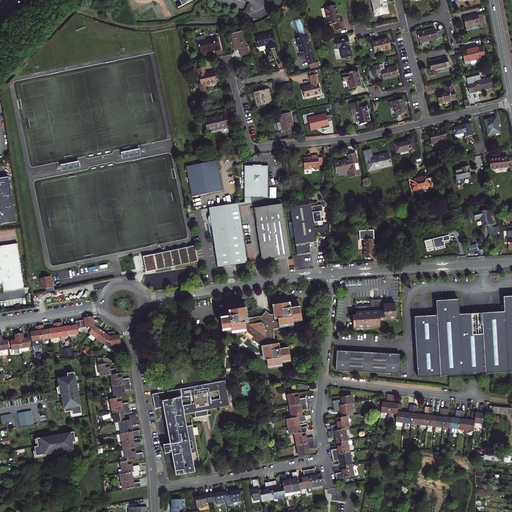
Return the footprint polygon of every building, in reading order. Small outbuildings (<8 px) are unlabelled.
[(375,15),(386,13),(384,1),(386,1),(385,0),(371,0),(372,2),(375,15)] [(329,25),(333,24),(334,23),(335,26),(336,30),(345,28),(343,21),(340,22),(338,15),(337,15),(337,12),(338,12),(336,5),(325,8),(329,25)] [(463,17),(465,28),(480,24),(480,27),(485,26),(482,14),(478,15),(477,14),(463,17)] [(294,20),(300,38),(307,36),(301,17),(294,20)] [(435,28),(417,33),(420,43),(442,38),(440,31),(436,32),(435,28)] [(242,52),(240,52),(241,56),(250,54),(248,47),(246,47),(243,31),(231,34),(235,50),(239,49),(241,49),(242,52)] [(273,32),(256,36),(258,47),(266,45),(267,50),(276,48),(273,32)] [(309,65),(316,63),(307,36),(300,38),(296,40),(301,56),(305,54),(306,54),(307,57),(306,57),(309,65)] [(217,38),(198,42),(200,52),(215,48),(216,51),(220,50),(217,38)] [(340,48),(342,59),(349,57),(347,46),(350,45),(348,38),(335,41),(337,48),(340,48)] [(388,38),(372,42),(374,53),(391,49),(388,38)] [(482,46),(462,51),(465,65),(471,63),(470,61),(479,59),(480,61),(486,60),(482,46)] [(434,61),(433,59),(429,61),(431,69),(428,69),(429,77),(437,75),(436,70),(449,67),(447,56),(440,58),(440,59),(434,61)] [(381,73),(381,74),(383,79),(398,76),(396,66),(385,68),(383,63),(375,65),(375,66),(373,66),(372,68),(374,75),(378,74),(381,73)] [(197,69),(201,84),(201,85),(199,86),(201,92),(206,91),(205,85),(217,82),(214,71),(205,73),(204,67),(197,69)] [(362,85),(358,70),(346,73),(346,74),(342,75),(344,81),(347,80),(349,88),(362,85)] [(302,87),(304,97),(321,93),(318,83),(319,83),(317,74),(309,76),(311,85),(302,87)] [(483,89),(484,90),(493,88),(490,77),(475,81),(475,83),(468,84),(470,93),(478,92),(477,91),(483,89)] [(439,102),(439,103),(456,99),(454,90),(452,83),(444,85),(446,92),(437,94),(438,99),(437,99),(438,102),(439,102)] [(253,92),(254,94),(257,106),(272,102),(269,89),(253,92)] [(406,113),(403,100),(389,103),(391,109),(395,108),(396,115),(406,113)] [(361,101),(350,104),(351,110),(355,109),(359,125),(370,122),(367,106),(363,107),(361,101)] [(282,131),(287,130),(289,130),(290,133),(297,132),(296,128),(294,128),(290,113),(279,115),(280,122),(282,130),(282,131)] [(329,126),(326,113),(308,117),(311,130),(329,126)] [(219,127),(220,129),(229,127),(226,114),(204,119),(207,132),(212,131),(212,128),(219,127)] [(500,133),(496,117),(485,120),(488,135),(500,133)] [(473,135),(470,124),(453,128),(455,135),(464,133),(465,137),(473,135)] [(445,129),(429,133),(431,144),(447,140),(445,129)] [(408,140),(393,144),(396,153),(410,150),(411,152),(416,151),(412,137),(407,138),(408,140)] [(364,152),(368,171),(391,165),(388,153),(372,157),(371,150),(364,152)] [(350,177),(360,175),(355,154),(348,155),(349,160),(335,163),(337,173),(349,170),(350,177)] [(319,169),(319,166),(318,158),(318,155),(311,156),(312,158),(303,158),(304,169),(311,169),(311,168),(316,167),(316,169),(319,169)] [(490,170),(509,167),(508,157),(489,159),(490,170)] [(192,197),(222,190),(223,190),(217,160),(186,167),(192,197)] [(269,197),(269,166),(262,166),(262,167),(253,167),(253,166),(244,166),(245,202),(238,203),(239,206),(251,204),(250,198),(269,197)] [(468,166),(466,167),(462,167),(462,170),(454,171),(456,179),(455,179),(457,185),(464,183),(463,178),(471,177),(468,166)] [(424,176),(410,179),(413,193),(432,188),(430,182),(433,181),(432,173),(424,174),(424,176)] [(0,176),(0,224),(16,222),(9,177),(1,178),(0,176)] [(238,203),(209,208),(218,267),(247,263),(239,206),(238,203)] [(254,208),(262,260),(290,256),(282,204),(254,208)] [(290,207),(294,236),(296,245),(309,243),(317,242),(314,222),(321,221),(320,212),(323,211),(322,205),(311,206),(311,204),(290,207)] [(487,225),(493,224),(489,209),(473,213),(475,218),(481,217),(483,226),(487,225)] [(500,234),(498,226),(493,228),(488,229),(490,236),(500,234)] [(449,235),(424,240),(426,248),(434,246),(435,249),(445,247),(443,241),(450,240),(449,235)] [(363,239),(364,254),(378,254),(377,244),(373,244),(373,239),(363,239)] [(0,261),(20,258),(17,243),(0,246),(0,261)] [(310,253),(309,243),(296,245),(297,255),(310,253)] [(468,246),(470,253),(478,251),(476,244),(468,246)] [(143,257),(145,273),(197,265),(195,250),(143,257)] [(20,258),(0,261),(0,284),(3,284),(3,287),(4,292),(24,289),(20,258)] [(46,288),(47,292),(51,292),(54,291),(54,287),(52,287),(50,276),(41,278),(43,289),(46,288)] [(504,312),(482,313),(485,373),(511,371),(511,296),(503,297),(504,309),(504,312)] [(237,303),(236,301),(224,303),(225,311),(219,312),(222,332),(231,331),(235,334),(246,332),(253,337),(254,341),(261,346),(263,357),(267,360),(268,366),(272,369),(279,367),(282,363),(288,363),(291,358),(289,347),(280,349),(279,343),(275,344),(273,329),(294,326),(293,322),(302,321),(299,299),(280,301),(280,304),(272,305),(274,314),(270,315),(270,314),(270,315),(269,315),(267,314),(265,314),(263,316),(263,315),(262,315),(262,316),(248,318),(245,302),(237,303)] [(414,317),(417,377),(485,373),(482,313),(459,314),(459,312),(458,299),(436,301),(437,315),(414,317)] [(356,315),(353,316),(354,329),(380,327),(380,320),(384,320),(396,320),(395,304),(383,304),(383,309),(382,309),(381,301),(379,300),(374,300),(374,306),(356,307),(356,315)] [(84,320),(80,321),(81,328),(88,327),(92,330),(95,325),(94,320),(93,316),(84,318),(84,320)] [(98,327),(99,326),(98,319),(94,320),(95,325),(92,330),(89,333),(97,339),(102,331),(98,327)] [(76,325),(68,326),(69,336),(78,334),(78,329),(81,328),(80,321),(76,321),(76,325)] [(58,323),(60,337),(69,336),(68,326),(63,327),(62,322),(58,323)] [(51,339),(51,342),(60,341),(60,337),(58,323),(53,323),(54,328),(49,329),(51,339)] [(39,326),(41,340),(51,339),(49,329),(44,330),(43,325),(39,326)] [(32,341),(41,340),(39,326),(35,326),(36,331),(30,332),(32,341)] [(107,334),(102,331),(97,339),(104,344),(110,336),(115,335),(115,331),(108,332),(107,334)] [(24,338),(23,333),(19,334),(21,349),(31,347),(29,337),(24,338)] [(22,353),(21,349),(19,334),(15,334),(15,339),(10,340),(12,350),(13,350),(13,354),(22,353)] [(0,335),(0,351),(1,356),(8,355),(8,350),(9,349),(8,340),(3,340),(2,335),(0,335)] [(110,336),(104,344),(108,347),(107,348),(112,350),(113,349),(114,350),(114,349),(122,348),(119,335),(115,335),(110,336)] [(70,347),(63,348),(64,358),(71,357),(70,347)] [(337,351),(336,371),(398,374),(400,354),(337,351)] [(98,365),(101,377),(111,375),(118,374),(117,368),(110,369),(109,363),(98,365)] [(73,414),(82,413),(78,390),(77,383),(75,372),(68,373),(69,377),(60,378),(61,385),(59,386),(60,393),(62,393),(63,400),(64,400),(65,411),(70,411),(72,410),(73,414)] [(111,375),(113,387),(130,383),(129,378),(122,379),(121,373),(118,374),(111,375)] [(230,406),(225,380),(186,388),(186,385),(175,387),(175,390),(152,394),(155,409),(163,407),(170,444),(172,451),(176,475),(195,472),(184,414),(195,412),(196,417),(202,416),(208,415),(207,410),(230,406)] [(124,390),(131,389),(130,383),(113,387),(115,398),(121,397),(126,396),(124,390)] [(306,398),(299,399),(298,393),(288,395),(290,406),(307,403),(306,398)] [(388,413),(389,413),(391,395),(387,394),(386,402),(382,402),(381,412),(388,413)] [(342,399),(332,401),(333,406),(350,403),(353,403),(352,395),(341,397),(342,399)] [(394,403),(395,395),(391,395),(389,413),(390,413),(397,414),(398,404),(394,403)] [(129,402),(122,404),(121,397),(115,398),(110,399),(112,411),(130,408),(129,402)] [(301,410),(308,409),(307,403),(290,406),(292,418),(302,416),(301,410)] [(342,417),(347,416),(353,415),(350,403),(333,406),(334,412),(341,411),(342,417)] [(401,412),(402,404),(398,404),(397,414),(395,426),(402,427),(402,426),(404,426),(404,423),(405,412),(401,412)] [(404,423),(411,424),(413,405),(410,405),(409,413),(405,412),(404,423)] [(416,414),(417,406),(413,405),(411,424),(418,425),(419,425),(420,414),(416,414)] [(475,412),(474,427),(482,428),(485,405),(481,405),(480,413),(475,412)] [(493,406),(492,413),(505,414),(506,408),(493,406)] [(425,407),(424,415),(420,414),(419,425),(420,425),(427,426),(429,407),(425,407)] [(436,416),(432,415),(433,407),(429,407),(427,426),(434,426),(435,427),(436,416)] [(119,422),(125,421),(124,414),(131,413),(130,408),(112,411),(115,423),(119,422)] [(435,427),(442,427),(444,409),(441,408),(440,416),(436,416),(435,427)] [(447,417),(448,409),(444,409),(442,427),(449,428),(450,428),(451,418),(447,417)] [(18,412),(20,426),(34,423),(31,410),(18,412)] [(451,431),(451,432),(457,433),(458,429),(460,411),(456,410),(455,418),(451,418),(450,428),(451,428),(451,431)] [(467,419),(463,419),(464,411),(460,411),(458,429),(465,430),(467,419)] [(465,430),(466,430),(473,431),(474,427),(475,412),(472,412),(471,420),(467,419),(465,430)] [(1,416),(2,422),(12,420),(11,414),(1,416)] [(288,427),(300,425),(299,422),(306,420),(305,416),(302,416),(292,418),(287,419),(288,427)] [(337,424),(331,426),(332,431),(345,429),(349,428),(347,416),(342,417),(336,418),(337,424)] [(131,425),(138,424),(137,419),(129,420),(125,421),(119,422),(122,434),(132,432),(131,425)] [(300,425),(288,427),(290,435),(295,434),(305,432),(308,431),(307,427),(300,428),(300,425)] [(337,442),(347,440),(345,429),(332,431),(328,432),(329,437),(336,436),(337,442)] [(133,436),(140,435),(139,430),(132,432),(122,434),(121,434),(117,435),(118,442),(122,441),(122,442),(134,439),(133,436)] [(35,446),(37,455),(45,454),(66,450),(73,449),(72,442),(74,441),(76,441),(75,437),(74,432),(63,434),(56,435),(48,437),(45,437),(37,438),(38,445),(35,446)] [(306,438),(305,432),(295,434),(297,445),(314,442),(313,437),(306,438)] [(141,441),(134,443),(134,439),(122,442),(124,449),(135,447),(142,446),(141,441)] [(338,449),(331,450),(332,455),(349,452),(347,440),(337,442),(338,449)] [(314,442),(297,445),(299,457),(310,455),(308,449),(315,448),(314,442)] [(172,451),(170,444),(169,444),(163,445),(165,454),(170,453),(170,451),(172,451)] [(120,458),(121,462),(131,460),(144,458),(143,452),(136,454),(135,447),(124,449),(124,450),(126,457),(122,457),(120,458)] [(333,461),(340,459),(341,466),(352,464),(349,452),(332,455),(333,461)] [(476,455),(475,459),(482,460),(483,460),(503,463),(511,463),(511,461),(510,461),(511,457),(510,456),(505,455),(504,456),(496,456),(484,455),(484,457),(476,455)] [(132,466),(131,460),(121,462),(122,469),(119,470),(119,474),(120,474),(138,471),(140,471),(139,465),(132,466)] [(342,472),(335,474),(336,479),(354,476),(352,464),(341,466),(342,472)] [(322,474),(315,476),(314,469),(308,470),(312,487),(324,485),(322,474)] [(312,487),(308,470),(303,471),(304,478),(298,479),(300,489),(312,487)] [(133,480),(132,477),(139,476),(138,471),(120,474),(122,482),(133,480)] [(298,479),(297,472),(292,473),(293,479),(290,480),(293,495),(301,493),(300,489),(298,479)] [(290,480),(287,481),(286,474),(281,475),(283,487),(285,496),(293,495),(290,480)] [(260,491),(258,479),(252,480),(254,489),(251,490),(253,500),(261,499),(260,491)] [(122,482),(123,490),(141,487),(140,482),(134,483),(133,480),(122,482)] [(285,497),(285,496),(283,487),(277,488),(276,481),(270,482),(273,499),(274,499),(277,498),(285,497)] [(273,499),(270,482),(265,483),(266,490),(260,491),(261,499),(262,501),(273,499)] [(234,490),(224,492),(226,502),(227,505),(232,504),(232,502),(241,500),(239,490),(235,491),(234,490)] [(209,493),(211,502),(216,501),(216,504),(226,502),(224,492),(220,492),(219,491),(209,493)] [(195,497),(197,507),(207,505),(206,503),(211,502),(209,493),(200,495),(200,496),(195,497)] [(170,505),(170,511),(179,511),(180,509),(182,509),(182,499),(171,500),(172,505),(170,505)] [(457,511),(465,511),(466,501),(457,501),(457,511)]
